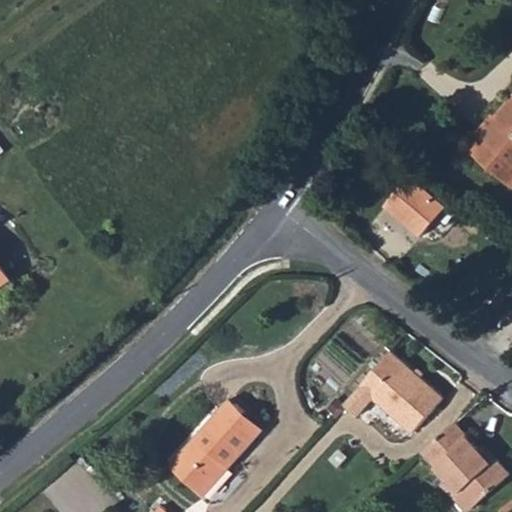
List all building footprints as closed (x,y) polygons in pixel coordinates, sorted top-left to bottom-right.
[(511,93),(507,99),(502,95),(457,154),(507,194),(511,187),(511,93)] [(0,158),(11,151),(0,136),(0,158)] [(422,244),(447,215),(409,184),(384,213),(422,244)] [(413,430),(444,396),(393,348),(346,401),(359,413),(375,395),(413,430)] [(339,397),(331,406),(337,411),(345,402),(339,397)] [(201,444),(177,470),(205,495),(264,428),(231,399),(195,439),(201,444)] [(496,458),(492,462),(480,449),(456,422),(423,451),(448,481),(471,507),(510,474),(496,458)] [(172,465),(177,470),(201,444),(195,439),(172,465)] [(484,446),(480,449),(492,462),(496,458),(484,446)] [(443,485),(466,511),(471,507),(448,481),(443,485)]
